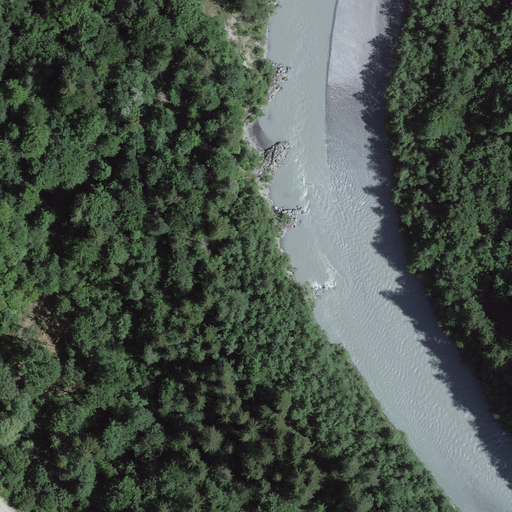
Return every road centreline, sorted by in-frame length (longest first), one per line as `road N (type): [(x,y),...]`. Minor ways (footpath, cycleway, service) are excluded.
road 1 (track): [(131,20),(93,134),(87,184),(98,237)]
road 2 (track): [(98,237),(129,232),(147,196),(142,115),(159,93)]
